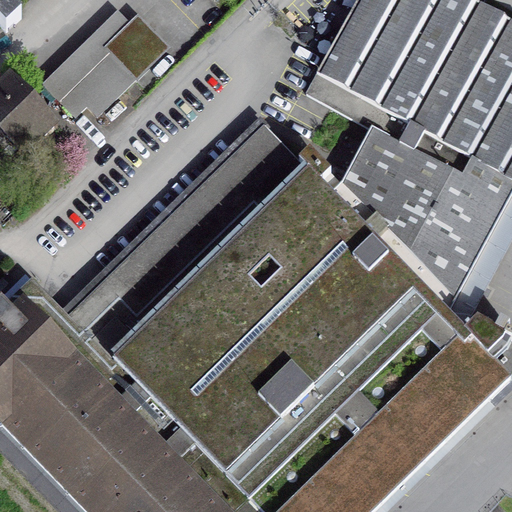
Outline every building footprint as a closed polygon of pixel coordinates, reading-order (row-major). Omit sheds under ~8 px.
[(0,0),(0,18),(18,0),(0,0)] [(511,30),(459,0),(360,0),(316,77),(511,182),(511,30)] [(166,54),(125,12),(47,89),(88,130),(166,54)] [(248,139),(412,304),(511,195),(511,182),(316,77),(248,139)] [(0,91),(0,183),(56,129),(10,82),(0,91)] [(222,511),(367,511),(493,389),(248,139),(52,332),(222,511)] [(0,421),(86,511),(222,511),(52,332),(14,292),(0,304),(0,421)]
